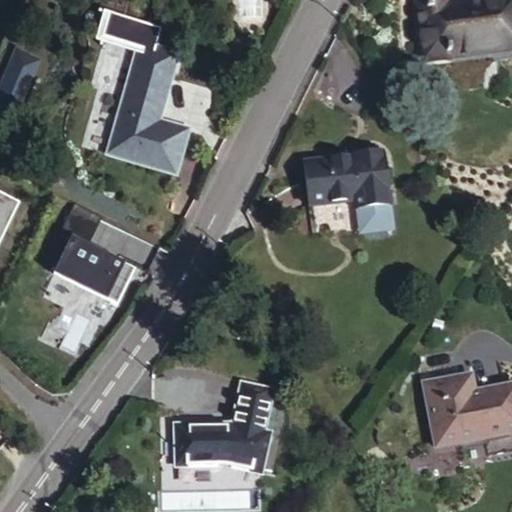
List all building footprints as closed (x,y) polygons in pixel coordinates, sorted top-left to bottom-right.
[(417,0),(421,33),(414,34),(416,46),(422,45),(423,60),(511,51),(511,2),(445,7),(444,0),(417,0)] [(138,41),(104,158),(171,175),(184,129),(151,119),(163,74),(168,76),(174,52),(138,41)] [(9,44),(0,63),(0,107),(10,111),(34,54),(9,44)] [(317,163),(318,205),(366,203),(366,212),(399,210),(396,157),(317,163)] [(0,244),(20,203),(0,193),(0,244)] [(399,210),(366,212),(367,232),(372,237),(395,236),(399,231),(399,210)] [(113,304),(133,267),(69,234),(50,271),(113,304)] [(421,380),(433,446),(511,431),(511,385),(472,392),(469,371),(421,380)] [(176,426),(178,467),(198,466),(220,466),(257,474),(267,437),(260,436),(271,392),(240,384),(231,426),(176,426)]
